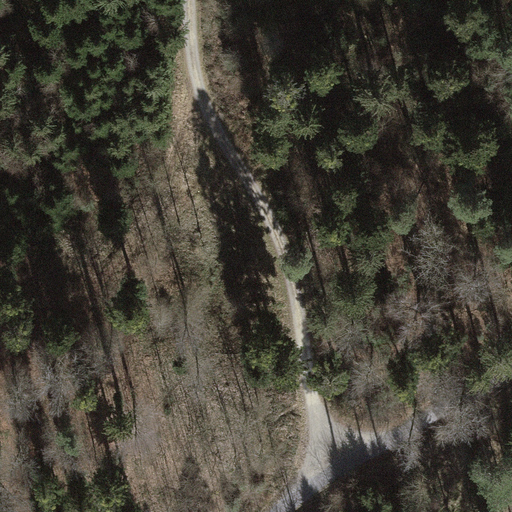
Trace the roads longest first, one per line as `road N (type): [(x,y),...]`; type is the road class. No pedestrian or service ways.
road 1 (track): [(325,475),(291,273),(202,92),(198,0)]
road 2 (track): [(511,369),(325,475),(279,511)]
